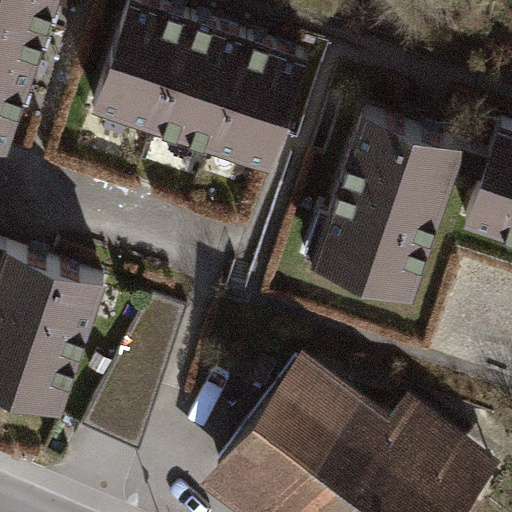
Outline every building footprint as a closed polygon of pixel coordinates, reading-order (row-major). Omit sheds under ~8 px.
[(0,0),(0,6),(46,23),(54,0),(0,0)] [(184,5),(168,0),(112,0),(74,111),(140,133),(184,5)] [(250,28),(184,5),(140,133),(205,156),(250,28)] [(0,6),(0,71),(26,80),(46,23),(0,6)] [(311,48),(250,28),(205,156),(266,178),(311,48)] [(0,71),(0,136),(6,139),(26,80),(0,71)] [(440,241),(511,264),(511,130),(480,120),(472,143),(350,102),(290,281),(412,321),(440,241)] [(0,382),(64,404),(108,272),(0,236),(0,382)] [(188,318),(148,301),(82,427),(113,439),(140,450),(188,318)] [(215,473),(265,511),(476,511),(511,465),(511,462),(411,386),(395,406),(314,344),(215,473)]
